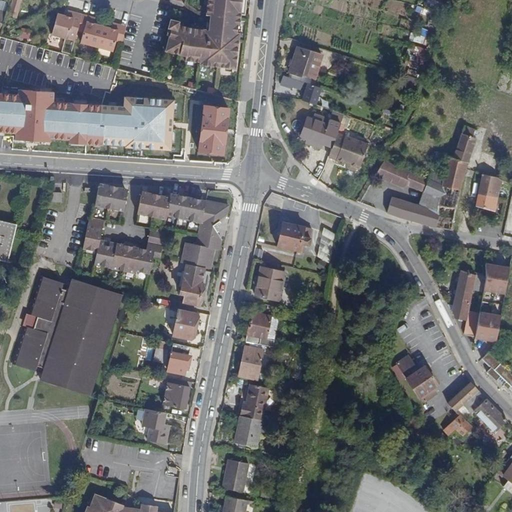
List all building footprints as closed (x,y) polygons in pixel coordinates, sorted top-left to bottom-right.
[(21,0),(12,0),(8,16),(16,18),(21,0)] [(206,0),(205,14),(209,15),(207,29),(190,28),(177,25),(178,23),(169,20),(167,29),(170,30),(164,52),(185,57),(184,61),(199,63),(199,65),(234,69),(238,33),(236,33),(237,26),(238,26),(240,4),(236,3),(236,0),(206,0)] [(436,0),(427,0),(425,8),(417,6),(415,12),(434,17),(439,1),(436,0)] [(50,34),(73,40),(76,30),(80,13),(66,10),(65,13),(65,16),(61,15),(56,13),(50,34)] [(80,13),(76,30),(82,32),(86,15),(80,13)] [(94,17),(86,15),(82,32),(79,42),(95,46),(101,25),(95,24),(92,23),(93,20),(94,17)] [(107,27),(101,25),(95,46),(111,51),(114,40),(119,24),(111,22),(110,25),(110,28),(107,27)] [(125,26),(119,24),(114,40),(120,42),(125,26)] [(29,40),(31,33),(21,29),(19,37),(29,40)] [(298,48),(291,73),(290,75),(302,78),(303,77),(315,80),(322,55),(298,48)] [(320,88),(283,76),(279,90),(291,94),(293,86),(306,91),(302,101),(315,105),(320,88)] [(169,148),(173,101),(124,96),(123,107),(53,101),(54,91),(18,88),(16,95),(0,93),(0,131),(18,133),(17,137),(49,140),(50,136),(71,138),(70,144),(101,146),(101,142),(169,148)] [(204,105),(199,151),(224,154),(228,108),(204,105)] [(322,144),(333,148),(337,135),(345,115),(333,111),(329,125),(322,123),(324,118),(315,115),(313,120),(307,118),(301,136),(307,139),(305,144),(320,149),(322,144)] [(472,138),(475,129),(464,126),(462,134),(472,138)] [(486,132),(483,140),(491,143),(494,134),(486,132)] [(430,172),(428,178),(460,190),(476,139),(472,138),(462,134),(453,159),(448,157),(443,177),(430,172)] [(368,147),(337,135),(333,148),(329,159),(348,165),(349,170),(355,172),(359,169),(359,170),(368,147)] [(505,174),(511,150),(494,146),(491,157),(487,156),(484,169),(505,174)] [(320,178),(328,181),(335,161),(328,158),(320,178)] [(410,171),(381,160),(374,170),(371,175),(404,189),(407,186),(408,184),(409,182),(408,178),(410,171)] [(428,178),(410,171),(408,178),(409,182),(408,184),(424,190),(428,178)] [(499,178),(482,174),(476,207),(495,211),(502,181),(499,178)] [(460,190),(428,178),(424,190),(418,205),(405,201),(392,197),(387,213),(405,219),(437,228),(460,232),(461,221),(453,219),(460,190)] [(116,186),(101,183),(95,204),(111,208),(116,186)] [(130,190),(116,186),(111,208),(125,211),(130,190)] [(172,198),(145,191),(140,213),(167,220),(168,215),(172,198)] [(53,192),(53,201),(61,202),(62,193),(53,192)] [(172,198),(168,215),(202,223),(207,201),(173,194),(172,198)] [(181,301),(179,308),(193,311),(194,304),(199,305),(203,283),(202,282),(203,278),(205,269),(211,270),(216,251),(219,251),(222,241),(218,234),(219,233),(222,224),(221,222),(227,217),(230,206),(207,201),(202,223),(199,235),(197,241),(204,243),(202,247),(196,246),(187,244),(182,264),(187,265),(183,279),(180,293),(185,295),(183,301),(181,301)] [(91,216),(84,247),(98,250),(101,238),(105,220),(91,216)] [(0,220),(0,259),(7,261),(16,225),(0,220)] [(277,247),(304,252),(305,245),(306,245),(310,246),(311,239),(310,238),(312,229),(305,227),(282,222),(277,247)] [(149,242),(163,246),(166,232),(152,229),(149,242)] [(338,236),(326,234),(321,263),(333,265),(338,236)] [(101,238),(98,250),(95,262),(112,266),(117,242),(101,238)] [(117,242),(112,266),(135,272),(136,270),(150,273),(154,255),(160,256),(163,246),(149,242),(147,249),(117,242)] [(278,271),(280,264),(263,261),(259,276),(257,284),(255,295),(278,300),(284,272),(278,271)] [(510,268),(486,263),(486,275),(485,278),(483,289),(483,293),(479,313),(478,319),(475,337),(475,338),(497,342),(499,330),(504,303),(505,297),(508,279),(510,268)] [(461,270),(453,311),(455,318),(466,320),(467,317),(468,311),(473,288),(475,276),(461,270)] [(37,316),(33,328),(26,326),(14,364),(43,374),(41,380),(90,395),(122,294),(73,278),(71,285),(42,276),(30,314),(37,316)] [(483,289),(485,278),(475,276),(473,288),(483,289)] [(193,311),(179,308),(173,335),(192,339),(196,320),(191,319),(193,311)] [(478,319),(479,313),(468,311),(467,317),(478,319)] [(246,342),(260,344),(261,337),(267,338),(271,316),(253,312),(246,342)] [(271,316),(267,338),(275,340),(277,330),(273,330),(276,317),(271,316)] [(463,334),(475,337),(478,319),(467,317),(466,320),(463,334)] [(169,342),(158,340),(156,345),(167,348),(169,342)] [(190,347),(173,343),(168,369),(185,373),(190,347)] [(246,346),(239,376),(257,380),(263,350),(246,346)] [(155,348),(154,362),(166,363),(167,349),(155,348)] [(511,374),(500,364),(494,357),(489,353),(487,354),(482,360),(491,369),(487,373),(490,377),(496,383),(500,378),(506,383),(503,386),(508,391),(511,388),(511,389),(511,374)] [(418,371),(408,355),(396,363),(397,365),(392,368),(400,380),(405,377),(419,398),(421,396),(425,401),(436,394),(433,389),(438,386),(425,366),(418,371)] [(154,374),(152,380),(164,383),(165,377),(154,374)] [(191,381),(169,377),(168,382),(189,386),(191,381)] [(189,386),(168,382),(164,404),(185,409),(189,386)] [(238,413),(240,414),(243,403),(246,404),(251,384),(247,383),(244,396),(242,396),(240,402),(238,413)] [(456,412),(463,405),(479,391),(471,383),(448,403),(456,412)] [(244,414),(244,416),(262,420),(265,407),(269,389),(269,388),(251,384),(246,404),(243,403),(240,414),(244,414)] [(269,389),(265,407),(271,408),(275,390),(269,389)] [(494,433),(508,420),(480,392),(479,391),(463,405),(464,406),(471,414),(473,412),(494,433)] [(166,413),(145,409),(143,427),(150,428),(148,440),(167,444),(170,425),(164,423),(166,413)] [(244,416),(240,415),(234,443),(256,448),(262,420),(244,416)] [(464,421),(459,415),(443,430),(449,435),(455,429),(464,421)] [(465,419),(464,421),(455,429),(463,437),(473,427),(465,419)] [(444,439),(434,449),(441,456),(451,446),(444,439)] [(511,455),(498,471),(503,475),(508,479),(504,485),(511,491),(511,455)] [(233,473),(229,472),(225,488),(246,493),(253,465),(236,461),(233,473)] [(85,511),(157,511),(156,511),(157,506),(140,505),(140,510),(123,508),(123,506),(95,495),(90,509),(87,508),(85,511)] [(247,511),(250,501),(229,497),(225,511),(247,511)]
